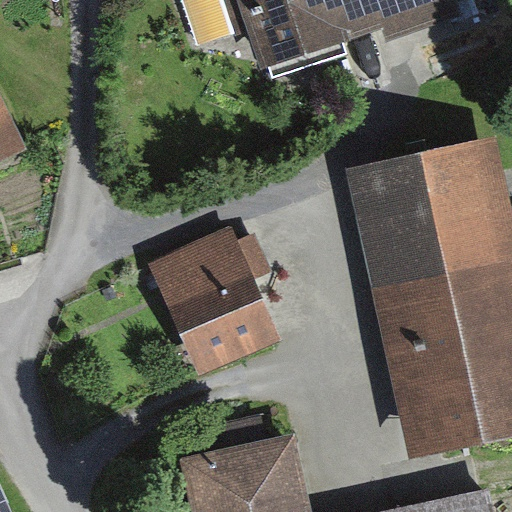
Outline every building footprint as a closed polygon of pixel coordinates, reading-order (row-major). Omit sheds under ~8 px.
[(464,16),(458,0),(217,0),(249,94),(317,71),(323,59),(354,46),(364,61),(464,16)] [(399,456),(511,431),(511,133),(339,170),(399,456)] [(0,164),(10,160),(0,140),(0,164)] [(126,281),(180,402),(272,360),(241,292),(257,285),(241,250),(223,258),(215,241),(126,281)] [(181,511),(478,511),(475,495),(397,511),(307,511),(291,438),(171,464),(181,511)]
